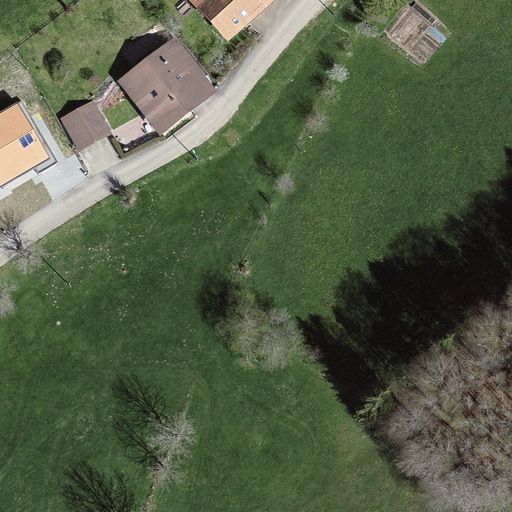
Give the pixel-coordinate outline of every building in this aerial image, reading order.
[(194,0),(228,35),(267,0),(194,0)] [(123,83),(160,132),(210,92),(174,44),(123,83)] [(42,95),(34,82),(23,88),(31,102),(42,95)] [(0,195),(49,164),(6,95),(0,98),(0,104),(4,111),(0,113),(0,195)] [(79,148),(107,133),(92,105),(64,120),(79,148)]
